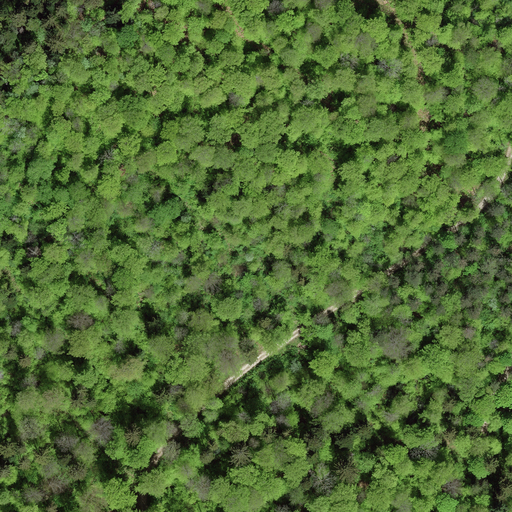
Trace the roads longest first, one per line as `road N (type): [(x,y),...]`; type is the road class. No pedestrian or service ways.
road 1 (track): [(511,148),(474,213),(241,371),(187,420),(143,483),(145,511)]
road 2 (track): [(488,511),(484,424),(511,360)]
